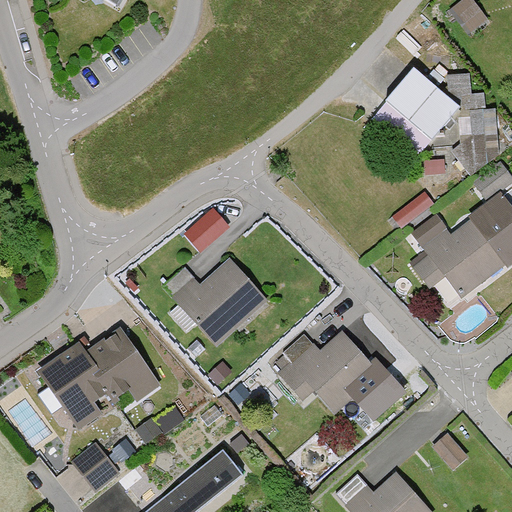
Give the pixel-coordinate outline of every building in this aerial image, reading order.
[(484,22),(467,0),(462,0),(447,11),(465,36),(484,22)] [(456,109),(409,70),(367,120),(414,159),(456,109)] [(464,158),(501,156),(498,102),(461,103),(464,158)] [(472,186),(484,201),(510,181),(498,165),(472,186)] [(427,204),(419,194),(390,216),(398,227),(427,204)] [(511,264),(511,215),(497,196),(447,234),(433,216),(408,236),(424,256),(410,267),(428,290),(443,279),(459,299),(503,265),(506,269),(511,264)] [(217,201),(184,230),(201,250),(234,222),(217,201)] [(263,303),(225,261),(196,286),(182,271),(162,289),(213,346),(263,303)] [(120,313),(107,297),(97,305),(110,321),(120,313)] [(156,388),(116,331),(84,353),(79,345),(34,376),(76,435),(100,419),(90,405),(107,394),(111,399),(124,390),(134,404),(156,388)] [(376,376),(341,334),(317,354),(302,337),(280,356),(288,365),(276,376),(299,403),(311,392),(330,415),(376,376)] [(229,378),(217,365),(205,376),(218,389),(229,378)] [(148,440),(185,416),(176,401),(138,425),(148,440)] [(464,461),(444,438),(429,451),(449,474),(464,461)] [(113,475),(89,445),(66,464),(90,493),(113,475)] [(197,511),(239,479),(218,453),(146,511),(197,511)] [(425,511),(393,477),(370,498),(354,480),(331,501),(340,511),(425,511)]
